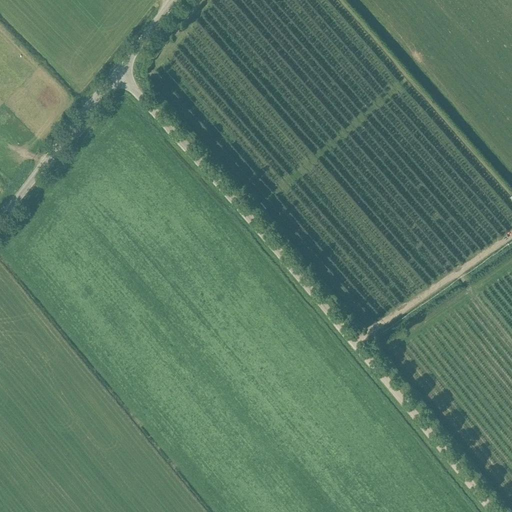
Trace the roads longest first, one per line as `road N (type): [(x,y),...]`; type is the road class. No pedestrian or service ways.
road 1 (unclassified): [(493,511),(118,71)]
road 2 (unclassified): [(0,227),(118,71)]
